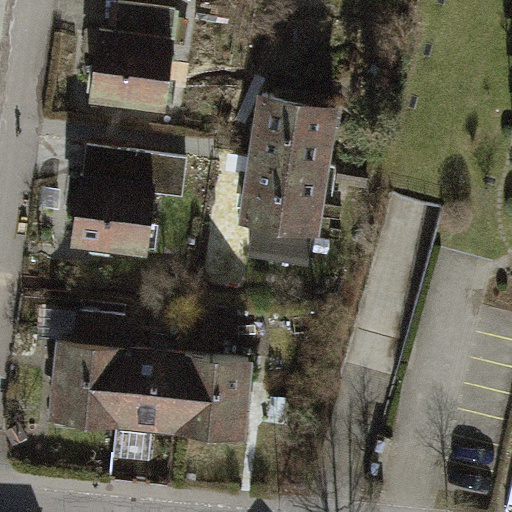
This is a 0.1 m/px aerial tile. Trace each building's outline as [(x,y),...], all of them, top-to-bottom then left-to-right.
[(119,4),(120,25),(183,23),(182,2),(119,4)] [(206,36),(120,27),(111,109),(198,118),(206,36)] [(339,103),(266,92),(246,219),(261,221),(256,251),(309,260),(314,229),(320,230),(339,103)] [(187,182),(101,172),(92,254),(178,263),(187,182)] [(255,361),(68,342),(60,418),(248,437),(255,361)]
